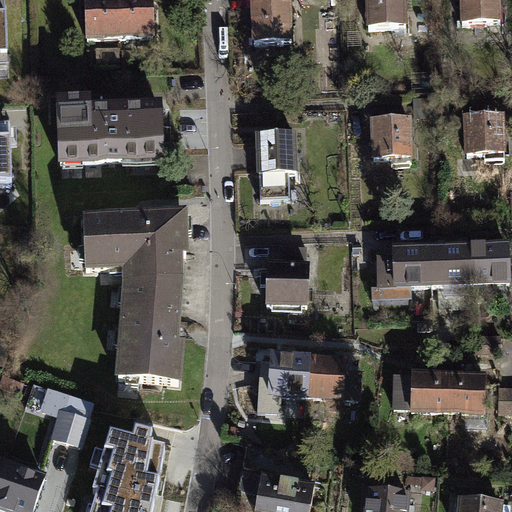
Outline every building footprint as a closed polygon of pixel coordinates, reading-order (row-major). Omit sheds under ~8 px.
[(87,0),(88,43),(121,42),(119,0),(87,0)] [(119,0),(121,42),(154,41),(152,0),(119,0)] [(367,0),(369,34),(406,33),(405,0),(367,0)] [(460,0),(462,30),(505,28),(504,9),(500,9),(499,0),(460,0)] [(0,70),(9,70),(9,60),(7,21),(6,3),(0,3),(0,70)] [(254,49),(292,48),(292,7),(257,8),(253,8),(253,18),(254,49)] [(90,105),(61,107),(64,168),(166,162),(163,110),(90,114),(90,105)] [(466,120),(467,161),(481,161),(481,166),(504,165),(503,120),(466,120)] [(412,171),(411,123),(373,123),(373,163),(391,162),(391,171),(412,171)] [(0,185),(12,187),(11,128),(0,128),(0,185)] [(259,207),(290,206),(289,180),(297,180),(296,139),(257,140),(257,144),(258,181),(259,207)] [(126,272),(126,290),(181,289),(180,260),(185,260),(184,221),(85,223),(86,273),(126,272)] [(280,271),(305,272),(306,251),(281,250),(280,271)] [(470,252),(472,288),(510,285),(508,250),(470,252)] [(472,288),(470,252),(431,254),(433,290),(472,288)] [(433,290),(431,254),(394,256),(394,265),(377,265),(377,291),(433,290)] [(305,272),(280,271),(269,271),(268,301),(268,312),(307,313),(309,272),(305,272)] [(176,347),(181,289),(126,290),(119,383),(179,387),(182,348),(176,347)] [(500,341),(476,340),(476,355),(500,355),(500,341)] [(9,354),(0,350),(0,366),(4,368),(9,354)] [(307,401),(309,365),(275,363),(274,375),(262,374),(261,390),(259,421),(282,423),(283,417),(284,400),(307,401)] [(309,365),(307,401),(342,403),(356,404),(358,377),(343,376),(344,367),(309,365)] [(413,416),(448,416),(448,381),(432,381),(394,381),(394,414),(413,414),(413,416)] [(483,381),(448,381),(448,416),(483,416),(483,381)] [(55,444),(81,451),(93,406),(32,390),(28,406),(63,415),(55,444)] [(511,391),(499,391),(499,416),(511,416),(511,391)] [(150,511),(154,502),(155,498),(158,484),(168,450),(154,447),(156,440),(147,438),(134,434),(132,443),(117,439),(110,437),(107,448),(102,467),(94,494),(101,496),(96,511),(150,511)] [(311,511),(315,489),(319,464),(246,445),(244,457),(242,470),(266,473),(266,476),(265,482),(242,478),(241,489),(239,501),(237,511),(311,511)] [(33,511),(44,481),(6,468),(0,484),(0,511),(33,511)] [(407,511),(409,500),(369,496),(367,511),(407,511)] [(157,511),(160,503),(154,502),(150,511),(157,511)]
